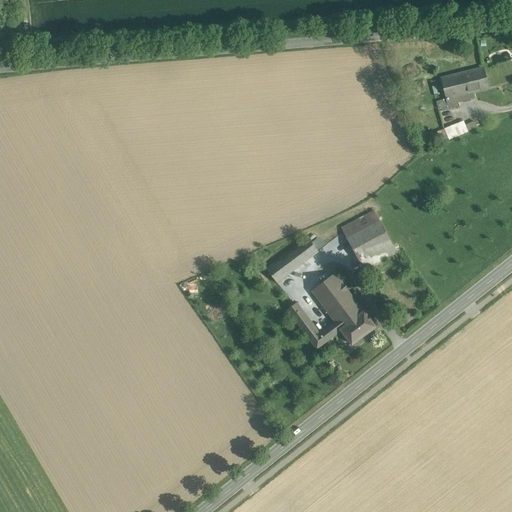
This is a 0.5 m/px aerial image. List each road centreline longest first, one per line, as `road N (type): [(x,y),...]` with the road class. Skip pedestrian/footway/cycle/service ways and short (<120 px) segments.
road 1 (unclassified): [(0,67),(511,25)]
road 2 (tertiary): [(202,511),(511,264)]
